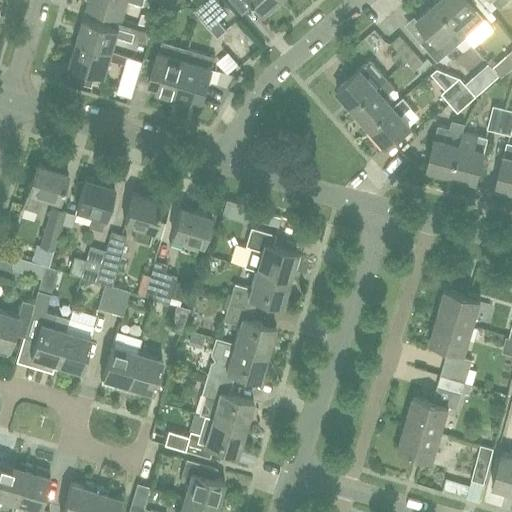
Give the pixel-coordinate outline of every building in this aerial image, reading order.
[(144,0),(90,0),(88,6),(124,17),(128,1),(143,5),(144,0)] [(240,20),(222,0),(209,0),(204,5),(227,31),(240,20)] [(279,0),(253,0),(265,13),(279,0)] [(468,0),(437,0),(435,2),(465,36),(476,27),(485,19),(468,0)] [(465,36),(435,2),(417,18),(429,33),(420,41),(437,60),(455,44),(465,36)] [(113,22),(112,25),(85,18),(78,41),(113,52),(117,37),(145,44),(148,32),(113,22)] [(406,61),(415,53),(399,35),(390,43),(398,51),(392,57),(400,66),(406,61)] [(125,64),(127,56),(113,52),(78,41),(71,64),(83,68),(79,81),(94,85),(98,72),(107,75),(111,60),(125,64)] [(175,95),(189,48),(163,41),(160,51),(151,81),(160,84),(158,90),(175,95)] [(510,67),(511,65),(511,45),(510,44),(499,55),(510,67)] [(213,66),(212,66),(215,56),(189,48),(175,95),(193,100),(195,94),(205,96),(213,66)] [(423,62),(415,53),(406,61),(400,66),(400,67),(406,61),(414,70),(423,62)] [(353,107),(386,77),(378,67),(370,58),(337,88),(353,107)] [(394,86),(386,77),(353,107),(370,126),(393,105),(384,95),(394,86)] [(475,95),(468,87),(449,102),(457,111),(475,95)] [(403,95),(393,105),(370,126),(387,145),(410,124),(400,113),(411,104),(403,95)] [(500,131),(505,107),(493,104),(487,128),(500,131)] [(511,130),(511,109),(505,107),(500,131),(511,134),(511,130)] [(453,174),(463,131),(462,131),(459,143),(446,140),(450,126),(438,124),(427,167),(453,174)] [(476,134),(463,131),(453,174),(476,180),(488,136),(476,133),(476,134)] [(511,188),(511,141),(507,140),(496,185),(511,188)] [(58,201),(67,172),(63,170),(64,167),(52,164),(51,167),(37,163),(34,170),(31,169),(29,178),(32,178),(24,205),(38,209),(42,196),(58,201)] [(101,230),(114,186),(85,177),(76,209),(93,214),(89,226),(101,230)] [(136,226),(135,232),(133,238),(148,243),(150,236),(160,200),(133,192),(124,222),(136,226)] [(13,256),(44,265),(48,266),(53,250),(54,250),(66,210),(51,205),(39,246),(40,246),(37,255),(35,262),(13,256)] [(181,206),(172,235),(169,246),(180,249),(183,239),(202,244),(211,246),(212,246),(215,231),(207,228),(211,215),(181,206)] [(246,266),(256,269),(289,278),(297,252),(273,245),(277,235),(251,227),(245,246),(252,248),(246,266)] [(105,250),(104,250),(95,280),(111,285),(119,258),(126,236),(111,231),(105,250)] [(95,280),(104,250),(89,245),(85,260),(73,256),(68,273),(95,281),(95,280)] [(40,278),(44,265),(13,256),(10,268),(40,278)] [(151,270),(143,295),(168,302),(170,296),(177,298),(180,289),(182,284),(163,278),(167,264),(155,260),(151,270)] [(52,289),(57,269),(48,266),(44,265),(40,278),(37,289),(50,293),(52,289)] [(286,289),(289,278),(256,269),(250,288),(234,283),(233,289),(229,301),(254,308),(257,298),(281,305),(286,289)] [(109,311),(117,287),(105,283),(97,308),(109,311)] [(130,291),(124,289),(117,287),(109,311),(122,315),(130,291)] [(445,289),(437,314),(473,325),(481,300),(445,289)] [(13,333),(25,336),(31,313),(34,303),(22,299),(17,315),(0,309),(0,351),(6,353),(13,333)] [(251,319),(254,308),(229,301),(223,320),(239,325),(233,343),(215,338),(267,354),(275,326),(251,319)] [(188,308),(176,305),(169,329),(181,333),(188,308)] [(52,371),(68,317),(44,310),(28,364),(52,371)] [(464,356),(473,325),(437,314),(429,340),(449,346),(441,373),(471,382),(474,371),(469,369),(469,368),(472,358),(464,356)] [(79,370),(93,325),(68,317),(52,371),(53,371),(54,367),(65,371),(66,366),(79,370)] [(125,389),(136,351),(140,337),(116,330),(101,382),(125,389)] [(259,379),(267,354),(215,338),(210,354),(214,360),(210,362),(206,375),(201,373),(232,383),(235,372),(259,379)] [(161,358),(136,351),(125,389),(137,393),(138,388),(151,392),(161,358)] [(228,394),(232,383),(201,373),(195,372),(192,381),(204,384),(201,395),(204,396),(199,413),(245,426),(253,401),(228,394)] [(441,431),(449,406),(457,408),(461,393),(469,395),(472,384),(470,383),(471,382),(441,373),(433,401),(413,395),(406,421),(441,431)] [(237,454),(245,426),(199,413),(199,414),(211,418),(206,436),(190,431),(185,450),(209,457),(212,446),(237,454)] [(433,458),(441,431),(406,421),(397,448),(433,458)] [(484,483),(493,448),(481,444),(472,478),(471,480),(484,483)] [(511,491),(511,454),(502,451),(491,485),(511,491)] [(224,481),(213,477),(217,467),(186,458),(180,478),(188,481),(183,496),(221,508),(225,495),(220,494),(224,481)] [(0,497),(14,501),(25,463),(14,459),(12,464),(0,459),(0,497)] [(24,511),(36,511),(50,470),(25,463),(14,501),(27,505),(24,511)] [(461,495),(464,484),(444,478),(441,489),(461,495)] [(88,511),(97,485),(85,481),(84,485),(71,481),(62,511),(88,511)] [(140,511),(148,486),(137,483),(128,511),(140,511)] [(108,488),(97,485),(88,511),(115,511),(120,496),(107,492),(108,488)] [(149,487),(148,486),(140,511),(157,511),(143,508),(149,487)] [(219,511),(221,508),(183,496),(178,511),(219,511)]
